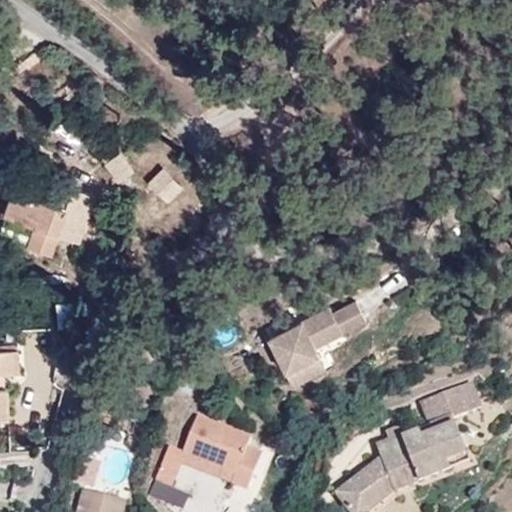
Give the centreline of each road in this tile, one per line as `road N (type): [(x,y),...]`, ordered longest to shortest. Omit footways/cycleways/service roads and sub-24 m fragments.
road 1 (residential): [(191,137),(223,188),(225,224),(104,319),(45,511)]
road 2 (track): [(511,185),(455,217),(300,257),(261,252),(225,224)]
road 3 (residential): [(5,0),(191,137)]
road 4 (residential): [(191,137),(275,87),(363,0)]
